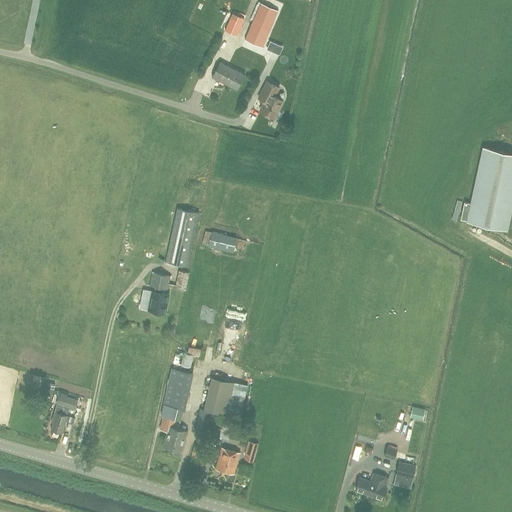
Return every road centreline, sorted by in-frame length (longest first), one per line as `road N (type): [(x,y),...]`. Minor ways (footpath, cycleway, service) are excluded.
road 1 (unclassified): [(242,119),(0,52)]
road 2 (tertiary): [(228,511),(0,445)]
road 3 (track): [(80,469),(114,313),(151,265)]
